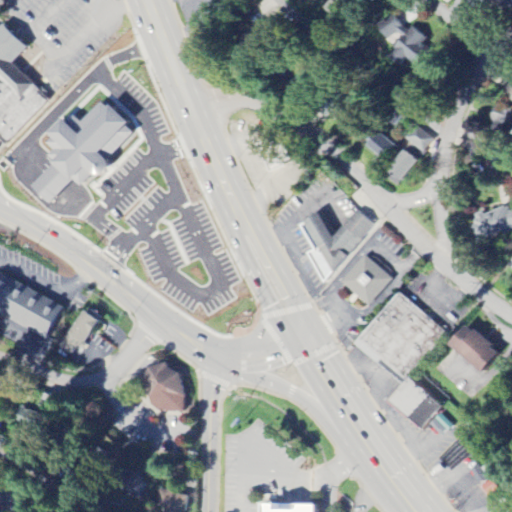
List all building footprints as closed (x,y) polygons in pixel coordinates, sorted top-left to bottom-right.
[(337,0),(329,10),(341,19),(355,0),(337,0)] [(403,68),(411,61),(425,75),(439,61),(426,48),(433,42),(419,27),(413,33),(403,23),(387,39),(399,51),(393,57),(403,68)] [(0,141),(5,147),(52,102),(16,64),(32,49),(8,25),(0,32),(0,141)] [(271,40),(255,26),(241,43),(257,57),(271,40)] [(86,187),(93,180),(88,176),(94,170),(105,180),(119,166),(114,161),(139,135),(133,129),(139,124),(120,106),(109,117),(104,112),(90,126),(80,116),(53,144),(61,151),(55,157),(86,187)] [(511,112),(500,108),(492,129),(511,136),(511,112)] [(436,141),(418,127),(408,139),(426,153),(436,141)] [(371,145),(386,162),(399,150),(384,133),(371,145)] [(291,164),(280,137),(259,146),(270,173),(291,164)] [(395,174),(408,183),(428,155),(415,146),(395,174)] [(70,176),(59,166),(37,189),(55,206),(79,181),(71,174),(70,176)] [(480,242),(504,232),(505,234),(511,230),(511,212),(510,213),(508,206),(479,218),(480,222),(473,225),(480,242)] [(310,255),(325,282),(338,275),(378,225),(362,212),(359,214),(338,240),(325,215),(304,226),(305,227),(318,251),(310,255)] [(370,307),(394,281),(369,257),(344,283),(370,307)] [(0,282),(0,314),(51,341),(67,308),(4,275),(0,282)] [(359,345),(405,386),(450,336),(404,294),(359,345)] [(83,350),(105,323),(89,311),(60,347),(73,357),(80,347),(83,350)] [(492,375),(508,353),(473,328),(457,350),(492,375)] [(188,413),(188,372),(172,372),(172,367),(152,367),(152,413),(188,413)] [(393,403),(424,433),(449,408),(417,377),(393,403)] [(498,477),(490,461),(473,470),(481,486),(498,477)] [(503,491),(499,480),(485,486),(490,497),(503,491)] [(165,511),(182,511),(183,511),(185,511),(186,511),(189,498),(158,491),(155,507),(166,509),(165,511)]
